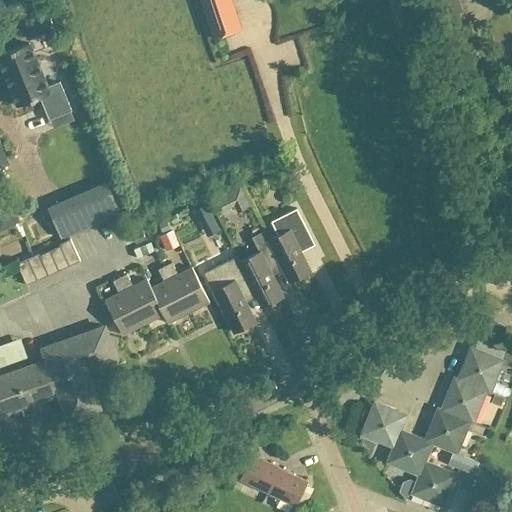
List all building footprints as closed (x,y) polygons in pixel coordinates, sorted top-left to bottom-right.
[(228,0),(200,0),(213,39),(239,30),(228,0)] [(423,0),(439,41),(464,31),(457,12),(461,11),(457,0),(423,0)] [(0,56),(0,77),(4,76),(5,79),(8,88),(9,88),(17,108),(39,100),(48,122),(71,113),(59,84),(46,89),(28,46),(0,56)] [(60,240),(120,215),(107,184),(47,210),(60,240)] [(218,231),(204,205),(192,211),(206,238),(218,231)] [(268,242),(267,240),(266,241),(288,283),(309,273),(295,246),(309,239),(295,210),(269,223),(276,238),(268,242)] [(170,231),(166,222),(158,226),(163,234),(170,231)] [(136,247),(146,242),(142,232),(131,237),(136,247)] [(178,247),(172,232),(158,239),(165,253),(178,247)] [(257,254),(236,265),(250,291),(260,309),(281,298),(267,269),(277,264),(287,284),(288,283),(266,241),(267,240),(263,232),(250,239),(257,254)] [(58,245),(59,247),(68,267),(79,262),(69,240),(58,245)] [(138,262),(153,253),(149,244),(133,252),(138,262)] [(59,247),(48,252),(57,272),(68,267),(59,247)] [(48,252),(38,256),(47,277),(57,272),(48,252)] [(47,277),(38,256),(37,255),(26,259),(36,281),(47,277)] [(236,265),(233,258),(201,274),(232,334),(254,323),(240,296),(250,291),(236,265)] [(36,281),(26,259),(15,264),(25,286),(36,281)] [(164,268),(187,315),(208,305),(191,269),(176,276),(171,264),(164,268)] [(187,315),(164,268),(156,271),(162,283),(150,289),(156,302),(155,303),(161,316),(166,325),(187,315)] [(156,302),(150,289),(146,281),(131,288),(125,276),(118,279),(141,326),(161,316),(155,303),(156,302)] [(141,326),(118,279),(111,283),(117,295),(103,301),(120,336),(141,326)] [(0,416),(57,397),(66,421),(99,410),(85,371),(115,360),(103,328),(41,350),(45,363),(0,378),(0,416)] [(23,337),(0,345),(0,371),(32,359),(23,337)] [(504,353),(475,341),(472,350),(500,361),(504,353)] [(452,379),(489,394),(502,362),(500,361),(472,350),(469,348),(456,380),(452,379)] [(489,394),(452,379),(440,411),(436,409),(436,410),(472,424),(485,393),(489,394)] [(490,403),(499,407),(502,400),(493,396),(490,403)] [(386,464),(405,417),(373,403),(360,436),(392,449),(386,464)] [(364,425),(369,413),(363,410),(359,422),(364,425)] [(436,410),(423,441),(423,442),(431,445),(431,446),(456,456),(466,431),(479,437),(483,430),(472,425),(472,424),(436,410)] [(405,417),(386,464),(417,477),(409,496),(410,496),(417,477),(423,463),(424,463),(431,446),(431,445),(423,442),(423,441),(400,432),(406,417),(405,417)] [(266,495),(278,470),(250,457),(238,481),(266,495)] [(456,476),(424,463),(423,463),(417,477),(410,496),(443,509),(456,476)] [(278,470),(266,495),(294,508),(306,484),(278,470)] [(400,488),(398,492),(405,501),(409,491),(400,488)]
